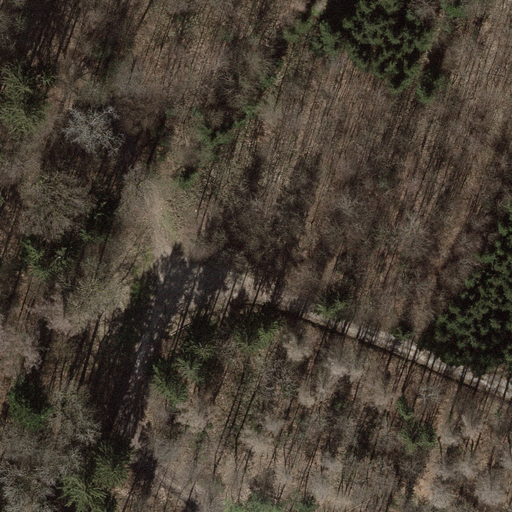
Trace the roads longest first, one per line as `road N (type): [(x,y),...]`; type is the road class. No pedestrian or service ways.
road 1 (motorway): [(511,86),(221,150),(0,216)]
road 2 (motorway): [(60,511),(511,364)]
road 3 (track): [(511,391),(270,295),(180,276)]
road 4 (track): [(216,511),(143,455),(129,430),(139,372),(180,276)]
road 5 (track): [(158,324),(14,347)]
